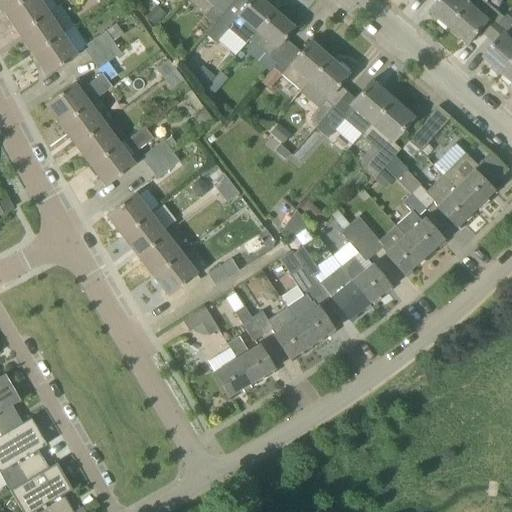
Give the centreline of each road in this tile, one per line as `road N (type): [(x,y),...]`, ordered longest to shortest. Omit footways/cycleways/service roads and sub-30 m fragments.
road 1 (residential): [(206,477),(353,393),(511,257)]
road 2 (residential): [(206,477),(67,240)]
road 3 (residential): [(114,511),(0,313)]
road 4 (residential): [(511,133),(358,0)]
road 5 (residential): [(67,240),(0,115)]
